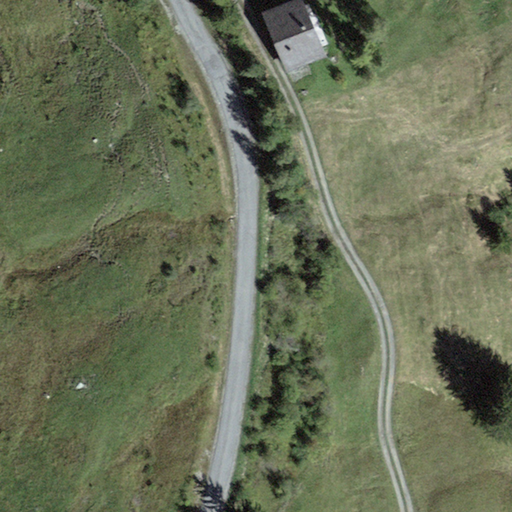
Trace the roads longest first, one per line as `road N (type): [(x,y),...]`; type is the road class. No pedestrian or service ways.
road 1 (track): [(245,0),(290,99),(332,226),(387,324),(383,428),(404,511)]
road 2 (unclassified): [(215,511),(246,239),(228,86),(178,0)]
